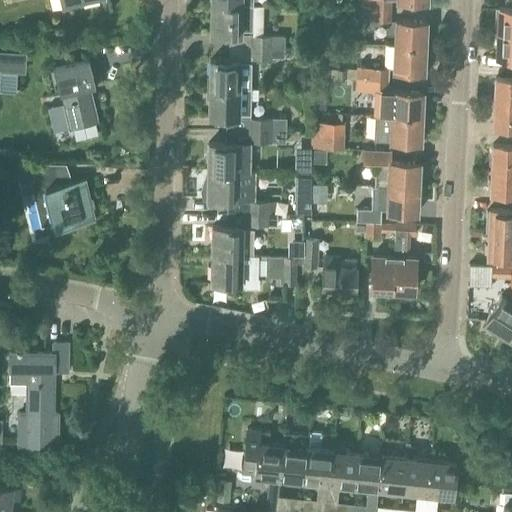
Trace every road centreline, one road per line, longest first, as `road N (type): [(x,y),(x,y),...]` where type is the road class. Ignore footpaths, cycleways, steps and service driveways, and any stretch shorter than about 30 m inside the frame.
road 1 (residential): [(448,368),(463,0)]
road 2 (residential): [(160,313),(167,0)]
road 3 (residential): [(448,368),(160,313)]
road 4 (unclassified): [(123,511),(160,313)]
road 5 (residential): [(160,313),(0,281)]
